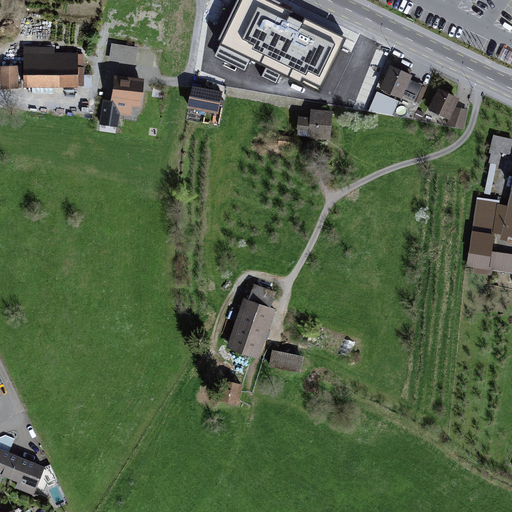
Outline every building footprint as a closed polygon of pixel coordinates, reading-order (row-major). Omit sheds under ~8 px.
[(346,38),(267,0),(240,0),(220,44),(301,83),(303,79),(321,88),(346,38)] [(111,43),(110,60),(136,63),(138,46),(111,43)] [(28,59),(29,93),(86,91),(85,57),(28,59)] [(358,100),(388,110),(392,100),(374,93),(381,71),(369,67),(358,100)] [(391,68),(380,91),(403,102),(409,90),(419,95),(424,83),(391,68)] [(1,71),(1,91),(18,91),(18,71),(1,71)] [(144,92),(117,88),(112,118),(139,122),(144,92)] [(194,91),(190,114),(221,120),(225,97),(194,91)] [(459,100),(439,91),(430,112),(447,120),(447,126),(465,128),(467,110),(457,109),(459,100)] [(312,124),(300,123),(299,141),(335,143),(336,116),(313,114),(312,124)] [(511,138),(494,135),(491,151),(510,155),(511,145),(511,138)] [(296,141),(281,140),(280,150),(295,151),(296,141)] [(501,207),(479,204),(469,270),(511,276),(511,257),(494,254),(501,207)] [(245,303),(228,352),(258,362),(275,313),(245,303)] [(305,360),(275,354),(272,366),(302,372),(305,360)] [(226,383),(222,404),(240,407),(244,386),(226,383)] [(0,437),(0,481),(0,482),(3,476),(18,482),(16,488),(34,495),(36,488),(45,491),(47,483),(57,479),(50,465),(46,466),(10,451),(15,439),(5,435),(0,437)]
